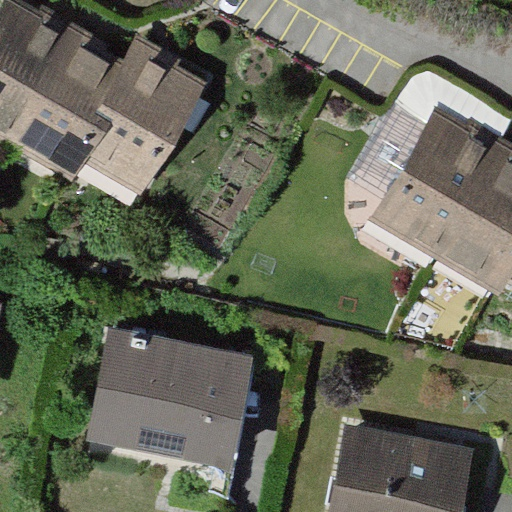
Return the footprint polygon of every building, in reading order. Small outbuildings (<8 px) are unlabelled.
[(47,14),(24,0),(12,0),(0,20),(0,139),(78,186),(91,166),(148,200),(213,87),(185,71),(188,64),(142,37),(129,62),(105,48),(109,41),(50,6),(47,14)] [(474,129),(443,111),(378,224),(509,301),(511,296),(511,141),(478,122),(474,129)] [(0,357),(11,302),(0,300),(0,357)] [(260,357),(117,329),(95,443),(239,470),(260,357)] [(471,511),(482,454),(355,429),(339,511),(471,511)]
